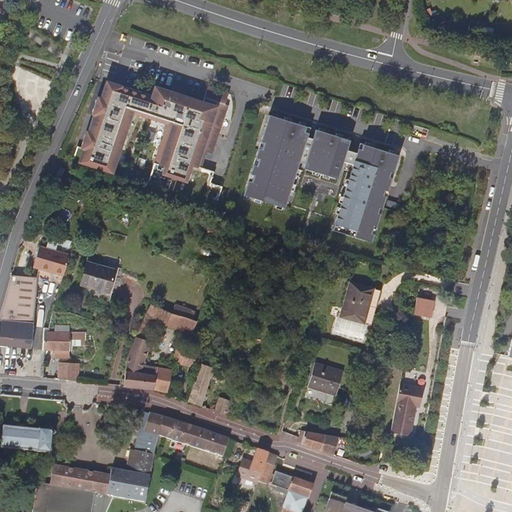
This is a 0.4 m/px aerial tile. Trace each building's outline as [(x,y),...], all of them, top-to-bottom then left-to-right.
[(77,147),(74,157),(83,159),(81,165),(112,175),(133,114),(167,125),(148,184),(216,206),(222,187),(210,183),(213,173),(200,168),(206,151),(212,153),(228,106),(224,105),(228,93),(207,86),(203,101),(155,85),(152,96),(106,81),(101,98),(98,97),(91,115),(93,116),(88,131),(86,131),(80,148),(77,147)] [(374,240),(400,153),(360,141),(357,151),(348,149),(351,138),(316,128),(313,138),(308,136),(311,126),(269,114),(246,195),(287,207),(299,165),(349,180),(335,228),(374,240)] [(32,266),(64,275),(70,254),(39,245),(32,266)] [(88,263),(82,285),(109,292),(115,270),(88,263)] [(38,277),(11,275),(0,313),(0,345),(32,347),(38,277)] [(374,288),(350,282),(340,317),(364,323),(367,313),(374,288)] [(432,300),(417,298),(414,313),(429,315),(432,300)] [(160,323),(178,329),(182,316),(169,312),(151,304),(145,317),(160,323)] [(233,315),(219,336),(225,340),(239,320),(233,315)] [(182,316),(178,329),(191,333),(197,320),(182,316)] [(160,325),(160,323),(145,317),(127,358),(124,385),(153,388),(171,394),(177,397),(179,391),(169,387),(172,370),(147,365),(147,361),(145,360),(148,348),(153,349),(155,343),(145,339),(151,322),(160,325)] [(57,331),(45,330),(45,350),(59,350),(73,351),(74,337),(85,338),(85,332),(69,331),(69,325),(58,325),(57,331)] [(178,363),(188,366),(196,369),(198,362),(201,353),(184,347),(186,342),(179,341),(174,356),(179,358),(178,363)] [(58,358),(73,359),(73,351),(59,350),(58,358)] [(61,362),(59,379),(79,382),(80,363),(61,362)] [(315,362),(308,386),(335,395),(343,371),(315,362)] [(200,363),(188,402),(201,406),(210,377),(219,380),(222,371),(200,363)] [(185,375),(193,377),(196,369),(188,366),(185,375)] [(225,383),(228,373),(222,371),(219,380),(225,383)] [(420,410),(424,391),(400,386),(391,435),(411,439),(416,410),(420,410)] [(325,392),(323,399),(332,402),(335,395),(325,392)] [(220,397),(215,411),(230,417),(232,410),(229,409),(232,401),(220,397)] [(127,464),(150,469),(154,455),(158,436),(164,417),(143,411),(134,451),(131,450),(127,464)] [(158,436),(181,443),(187,424),(164,417),(158,436)] [(181,443),(222,456),(228,438),(187,424),(181,443)] [(3,426),(0,447),(26,450),(50,453),(52,436),(55,433),(51,429),(47,431),(22,428),(3,426)] [(333,455),(339,437),(302,431),(299,438),(298,442),(333,455)] [(238,476),(257,483),(257,482),(268,453),(257,449),(252,463),(243,460),(238,476)] [(274,464),(277,456),(271,454),(268,453),(257,482),(266,485),(266,484),(277,487),(275,491),(287,495),(281,511),(301,511),(307,498),(308,499),(313,485),(275,472),(274,475),(269,474),(271,467),(272,468),(273,464),(274,464)] [(127,464),(126,473),(149,477),(150,469),(127,464)] [(149,477),(126,473),(111,470),(110,477),(98,474),(69,466),(65,468),(54,466),(51,484),(114,496),(144,502),(149,477)] [(51,511),(48,509),(47,509),(45,507),(44,505),(43,502),(43,499),(45,486),(51,487),(51,484),(45,483),(38,482),(32,511),(51,511)] [(45,507),(47,509),(48,509),(51,511),(106,511),(114,496),(51,484),(51,487),(45,486),(43,499),(43,502),(44,505),(45,507)] [(253,511),(259,495),(254,493),(246,511),(253,511)] [(382,511),(376,510),(375,511),(361,511),(355,509),(350,507),(350,505),(344,503),(345,500),(346,498),(331,493),(323,511),(382,511)] [(350,507),(355,509),(357,504),(345,500),(344,503),(350,505),(350,507)]
